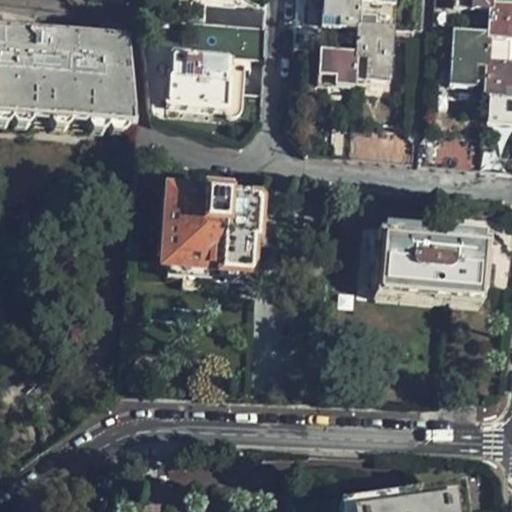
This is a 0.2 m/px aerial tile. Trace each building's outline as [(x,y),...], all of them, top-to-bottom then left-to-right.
[(356,0),(356,1),(336,0),(332,0),(322,0),(320,31),(354,33),(352,61),(317,58),(315,91),(350,93),(352,66),(364,66),(363,87),(387,88),(390,36),(371,34),(372,22),(355,21),(356,8),(391,10),(391,0),(356,0)] [(486,13),(484,42),(511,43),(511,10),(487,9),(487,0),(451,0),(451,11),(486,13)] [(263,34),(264,13),(200,8),(199,30),(223,32),(263,34)] [(263,34),(223,32),(222,63),(261,65),(263,34)] [(125,132),(130,131),(125,90),(122,46),(0,39),(0,126),(126,134),(125,132)] [(511,69),(482,68),(484,42),(449,39),(446,91),(469,92),(471,72),(481,72),(480,100),(511,101),(511,69)] [(223,130),(257,132),(259,100),(239,98),(239,74),(186,71),(186,61),(168,60),(166,91),(163,90),(161,118),(217,121),(219,126),(221,128),(223,130)] [(331,130),(328,162),(408,169),(410,143),(402,136),(331,130)] [(414,169),(496,177),(497,144),(422,137),(417,141),(414,169)] [(214,279),(244,281),(246,246),(251,247),(255,205),(242,204),(243,194),(222,193),(222,195),(200,193),(199,201),(165,199),(160,268),(214,274),(214,279)] [(476,363),(486,249),(376,237),(376,231),(356,229),(356,243),(338,241),(333,292),(329,347),(400,356),(401,360),(408,361),(408,357),(476,363)] [(298,294),(324,296),(326,264),(300,262),(298,294)] [(7,390),(12,400),(32,392),(27,380),(7,390)] [(346,511),(455,511),(454,497),(429,499),(428,494),(350,505),(350,511),(346,511)]
